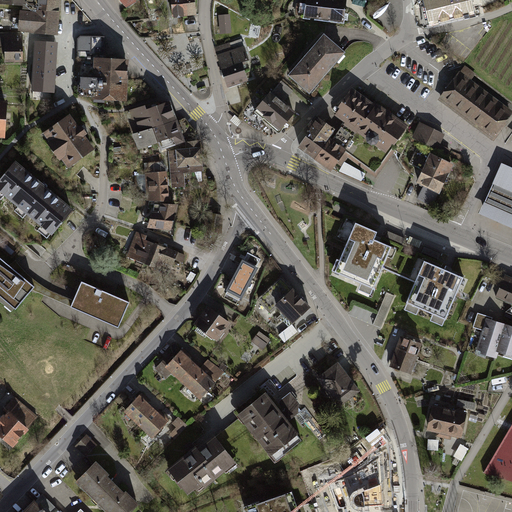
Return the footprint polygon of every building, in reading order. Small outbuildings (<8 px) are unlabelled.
[(1,0),(1,1),(1,2),(24,4),(24,8),(34,9),(58,12),(58,0),(1,0)] [(171,0),(173,17),(184,16),(182,0),(171,0)] [(193,0),(182,0),(184,16),(195,14),(193,0)] [(344,0),(305,0),(303,19),(342,22),(344,0)] [(425,0),(430,20),(477,11),(474,0),(425,0)] [(58,12),(34,9),(33,12),(21,11),(21,16),(14,15),(13,27),(20,28),(20,30),(35,32),(57,34),(58,12)] [(233,32),(232,12),(220,13),(221,32),(233,32)] [(342,50),(322,33),(287,73),(307,90),(342,50)] [(21,35),(5,35),(0,35),(0,45),(5,45),(5,62),(22,61),(21,35)] [(77,38),(77,58),(104,59),(104,36),(80,36),(77,38)] [(241,40),(216,48),(228,85),(247,79),(242,65),(249,62),(241,40)] [(56,43),(36,41),(33,91),(53,93),(56,43)] [(95,82),(125,84),(126,72),(127,60),(119,60),(104,59),(77,58),(78,78),(82,78),(95,79),(95,82)] [(511,113),(511,110),(458,72),(440,97),(495,137),(511,113)] [(95,79),(82,78),(80,95),(125,98),(125,84),(95,82),(95,79)] [(292,90),(281,81),(254,112),(263,119),(265,117),(280,129),(294,113),(282,103),(292,90)] [(341,127),(354,137),(344,150),(345,151),(370,170),(381,155),(383,156),(393,141),(391,140),(395,135),(399,137),(406,127),(377,106),(374,110),(351,92),(343,103),(345,104),(338,114),(347,121),(342,127),(341,127)] [(134,134),(152,128),(175,120),(172,111),(169,102),(146,110),(145,106),(127,111),(134,134)] [(300,146),(316,158),(329,139),(330,138),(328,136),(334,129),(316,116),(309,127),(312,129),(300,146)] [(78,129),(69,117),(49,131),(55,139),(52,142),(62,157),(65,155),(71,163),(92,149),(83,135),(85,134),(81,127),(78,129)] [(176,122),(175,120),(152,128),(157,142),(160,141),(163,148),(184,141),(183,138),(196,132),(185,118),(176,122)] [(444,135),(420,123),(414,137),(437,148),(444,135)] [(344,150),(354,137),(341,127),(331,141),(329,139),(316,158),(332,169),(345,151),(344,150)] [(152,128),(134,134),(140,149),(157,142),(152,128)] [(170,151),(171,173),(186,171),(204,170),(201,139),(186,141),(186,146),(176,148),(176,150),(170,151)] [(451,166),(416,149),(409,164),(417,168),(416,171),(422,174),(418,182),(425,185),(418,198),(432,205),(451,166)] [(159,162),(145,163),(147,200),(150,200),(169,202),(166,172),(164,172),(164,168),(159,162)] [(72,210),(15,163),(0,180),(0,189),(53,233),(72,210)] [(511,166),(501,163),(478,213),(511,227),(511,166)] [(186,171),(171,173),(173,187),(185,187),(184,176),(186,175),(186,171)] [(169,202),(150,200),(144,221),(150,224),(149,226),(170,228),(176,206),(169,205),(169,202)] [(222,216),(210,213),(209,219),(207,219),(205,230),(208,230),(219,233),(222,216)] [(377,232),(355,223),(337,265),(347,269),(344,276),(374,288),(392,247),(374,239),(377,232)] [(153,252),(155,244),(144,240),(146,236),(138,233),(129,255),(142,261),(146,249),(153,252)] [(146,249),(142,261),(160,267),(163,261),(167,248),(155,244),(153,252),(146,249)] [(185,255),(167,248),(163,261),(173,264),(175,259),(183,262),(185,255)] [(248,252),(224,298),(237,305),(261,260),(248,252)] [(0,257),(0,295),(16,309),(35,286),(9,265),(0,257)] [(464,277),(424,260),(406,302),(446,319),(464,277)] [(281,275),(257,299),(271,314),(276,307),(293,324),(311,307),(281,275)] [(511,277),(505,275),(495,297),(511,303),(511,277)] [(109,293),(82,281),(71,307),(118,327),(129,301),(109,293)] [(386,327),(394,293),(385,290),(377,325),(386,327)] [(231,322),(207,304),(194,323),(218,341),(231,322)] [(511,325),(477,314),(473,327),(481,329),(474,352),(496,359),(498,352),(511,356),(511,325)] [(260,330),(254,339),(264,346),(270,337),(260,330)] [(425,338),(402,330),(388,366),(411,374),(425,338)] [(196,361),(181,347),(168,361),(164,358),(155,368),(166,378),(171,371),(180,379),(196,361)] [(203,366),(196,361),(180,379),(201,398),(225,373),(208,359),(203,366)] [(362,390),(339,360),(318,376),(340,406),(362,390)] [(276,403),(266,390),(236,414),(275,461),(303,438),(290,420),(298,414),(300,402),(291,391),(276,403)] [(0,415),(0,435),(13,447),(32,424),(30,423),(37,416),(9,392),(0,402),(0,406),(2,408),(4,410),(0,415)] [(154,407),(139,393),(124,410),(139,425),(154,407)] [(466,412),(431,405),(426,430),(436,432),(435,437),(450,440),(452,435),(461,436),(466,412)] [(169,420),(154,407),(139,425),(152,437),(169,420)] [(188,426),(178,417),(172,423),(176,427),(169,434),(174,440),(188,426)] [(511,424),(511,426),(486,473),(511,480),(511,424)] [(195,444),(166,468),(188,494),(196,487),(199,490),(237,461),(215,432),(198,447),(195,444)] [(86,435),(75,446),(85,456),(96,445),(86,435)] [(129,511),(138,503),(94,460),(75,480),(106,511),(129,511)] [(376,511),(372,469),(321,475),(324,495),(347,493),(349,511),(376,511)] [(300,511),(292,490),(243,505),(245,511),(300,511)] [(60,511),(42,494),(36,500),(47,511),(60,511)] [(34,499),(21,511),(47,511),(36,500),(34,499)]
